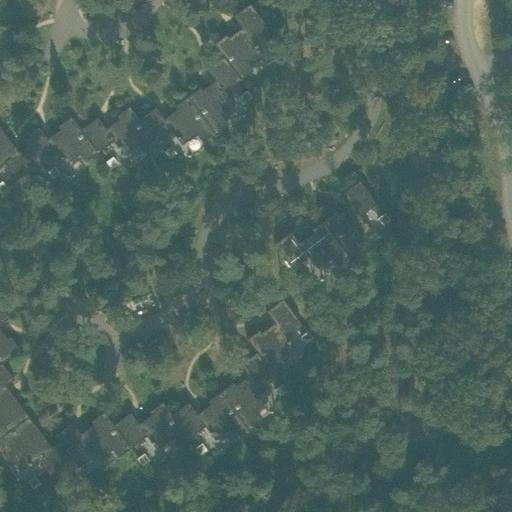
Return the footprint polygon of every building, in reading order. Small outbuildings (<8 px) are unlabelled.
[(213,45),(223,58),(241,81),(253,72),(248,64),(261,53),(251,40),(267,27),(250,4),(233,17),(243,31),(230,41),(226,36),(213,45)] [(200,89),(188,98),(216,137),(221,133),(219,131),(227,125),(221,117),(235,107),(224,93),(238,83),(241,81),(223,58),(207,70),(217,84),(204,94),(200,89)] [(156,109),(139,121),(156,144),(172,132),(182,146),(196,136),(202,144),(210,138),(212,140),(216,137),(188,98),(175,107),(179,113),(166,123),(156,109)] [(97,119),(80,131),(97,154),(114,142),(124,156),(138,146),(143,154),(156,144),(139,121),(129,108),(117,117),(121,123),(107,133),(97,119)] [(23,140),(29,149),(39,163),(55,152),(65,166),(79,155),(85,163),(97,154),(80,131),(71,118),(58,127),(62,132),(49,142),(38,128),(23,140)] [(0,125),(0,169),(5,166),(17,183),(41,166),(39,163),(29,149),(17,157),(12,149),(15,147),(0,125)] [(336,212),(323,221),(350,257),(362,248),(356,240),(370,230),(360,216),(376,204),(359,181),(343,194),(353,208),(340,217),(336,212)] [(350,257),(323,221),(310,230),(315,236),(301,246),(291,232),(274,244),(291,267),(307,255),(318,269),(331,259),(337,266),(350,257)] [(246,340),(256,352),(273,375),(273,376),(274,375),(286,366),(280,358),(294,348),(283,334),(300,322),(282,300),(266,312),(276,326),(263,336),(259,330),(246,340)] [(0,365),(1,364),(20,350),(10,337),(5,342),(0,334),(0,324),(9,318),(0,306),(0,365)] [(232,383),(220,392),(249,431),(254,427),(252,425),(259,419),(254,411),(267,401),(257,387),(273,375),(256,352),(239,365),(250,378),(237,388),(232,383)] [(0,439),(28,418),(11,394),(8,396),(2,389),(14,381),(1,364),(0,365),(0,439)] [(188,403),(172,416),(189,438),(205,426),(215,440),(229,430),(235,437),(242,432),(244,434),(249,431),(220,392),(208,402),(212,407),(199,417),(188,403)] [(130,414),(114,426),(131,449),(147,437),(157,451),(171,440),(177,448),(189,439),(189,438),(172,416),(162,403),(150,412),(154,418),(140,428),(130,414)] [(55,436),(60,443),(72,459),(88,447),(99,461),(112,451),(118,458),(131,449),(114,426),(104,413),(91,422),(95,428),(82,438),(72,424),(55,436)] [(28,418),(0,439),(0,454),(6,462),(13,457),(24,470),(38,460),(50,476),(72,459),(60,443),(49,451),(43,444),(46,442),(28,418)]
